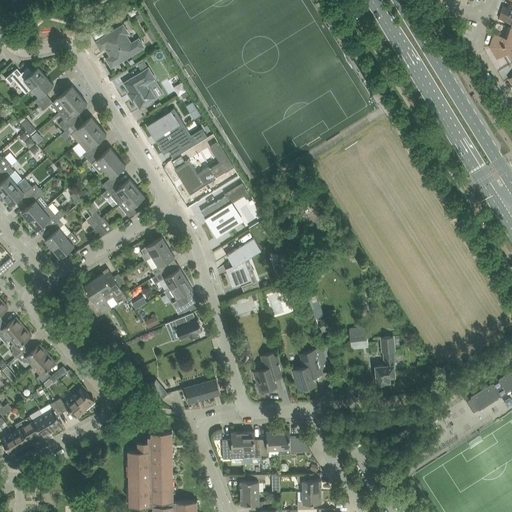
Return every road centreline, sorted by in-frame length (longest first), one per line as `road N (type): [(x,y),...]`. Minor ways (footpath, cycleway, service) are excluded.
road 1 (residential): [(171,206),(76,52),(61,45),(24,52),(0,34)]
road 2 (primary): [(372,0),(503,215)]
road 3 (residential): [(244,413),(200,257),(171,206)]
road 4 (primary): [(511,188),(403,0)]
road 5 (residential): [(110,399),(31,308),(29,295),(47,281)]
road 6 (residential): [(47,281),(171,206)]
road 7 (residential): [(110,399),(108,417),(17,468),(0,460)]
road 8 (residential): [(228,511),(201,433),(211,420),(244,413)]
